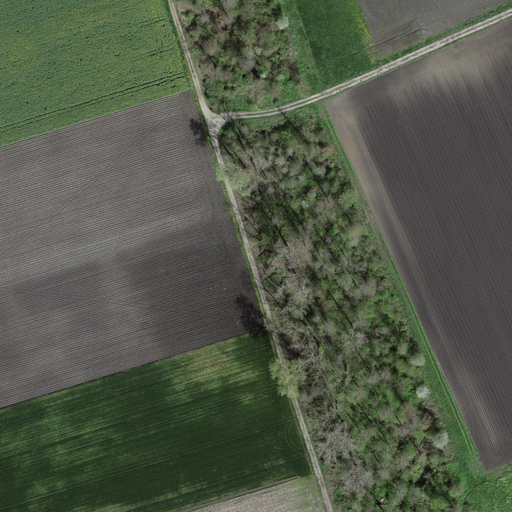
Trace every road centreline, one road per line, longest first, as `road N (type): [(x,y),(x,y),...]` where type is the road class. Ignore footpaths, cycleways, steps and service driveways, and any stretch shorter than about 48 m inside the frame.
road 1 (track): [(325,511),(166,0)]
road 2 (track): [(196,104),(275,110),(511,12)]
